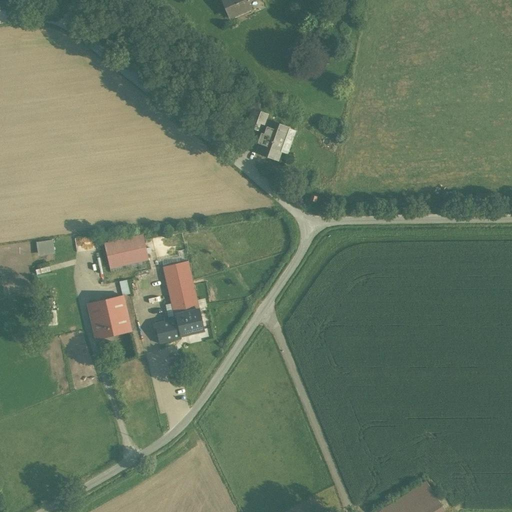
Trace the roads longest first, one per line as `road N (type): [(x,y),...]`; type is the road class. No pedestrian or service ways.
road 1 (residential): [(40,511),(162,440),(187,415),(318,220)]
road 2 (unclassified): [(0,19),(60,20),(293,211),(318,220)]
road 3 (unclassified): [(318,220),(511,218)]
